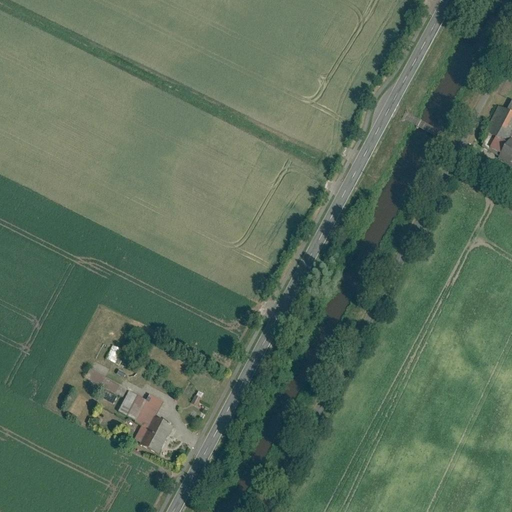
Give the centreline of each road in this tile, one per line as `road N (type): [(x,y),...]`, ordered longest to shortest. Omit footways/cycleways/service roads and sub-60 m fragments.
road 1 (tertiary): [(172,511),(448,0)]
road 2 (unclassified): [(452,141),(253,511)]
road 3 (unclassified): [(511,29),(452,141)]
